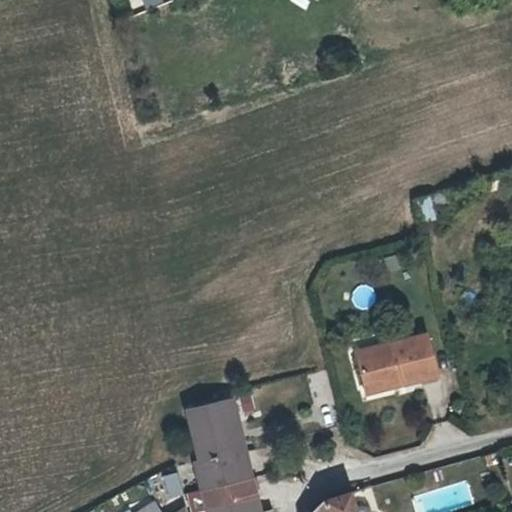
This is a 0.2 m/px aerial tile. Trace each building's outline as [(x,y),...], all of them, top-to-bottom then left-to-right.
[(416,197),(422,221),(435,217),(428,194),(416,197)] [(352,345),(360,377),(398,368),(399,377),(432,370),(423,329),(352,345)] [(398,368),(360,377),(362,385),(399,377),(398,368)] [(501,382),(482,387),(490,411),(509,405),(501,382)] [(228,392),(214,395),(228,445),(234,471),(248,468),(228,392)] [(185,401),(197,452),(228,445),(214,395),(185,401)] [(234,471),(228,445),(197,452),(194,453),(200,479),(234,471)] [(189,503),(205,500),(254,487),(248,468),(234,471),(200,479),(183,483),(189,503)] [(205,500),(208,511),(244,511),(259,507),(254,487),(205,500)] [(322,500),(310,511),(368,511),(363,489),(322,500)] [(117,511),(157,511),(160,510),(162,509),(151,491),(117,511)] [(183,511),(183,509),(180,498),(162,509),(160,510),(157,511),(183,511)]
